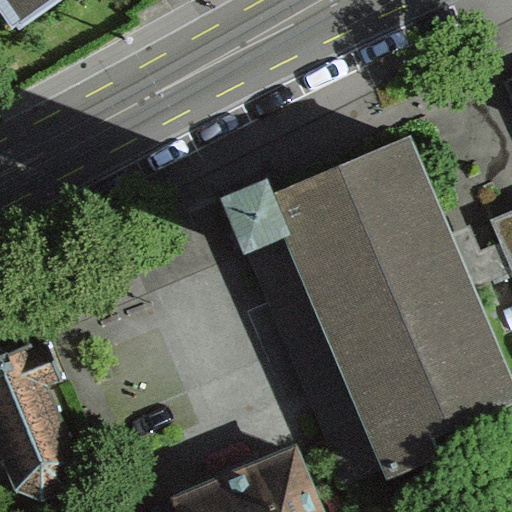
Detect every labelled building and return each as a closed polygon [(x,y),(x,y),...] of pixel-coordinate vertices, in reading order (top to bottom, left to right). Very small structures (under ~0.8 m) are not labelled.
[(0,0),(0,2),(16,26),(54,0),(0,0)] [(511,89),(511,90),(511,91),(511,212),(481,226),(511,298),(511,89)] [(501,396),(393,132),(213,207),(239,254),(275,238),(369,472),(418,455),(410,434),(501,396)] [(76,460),(40,384),(56,376),(39,336),(7,348),(0,350),(0,471),(7,488),(32,497),(64,487),(76,460)] [(323,511),(294,441),(167,493),(175,511),(323,511)]
